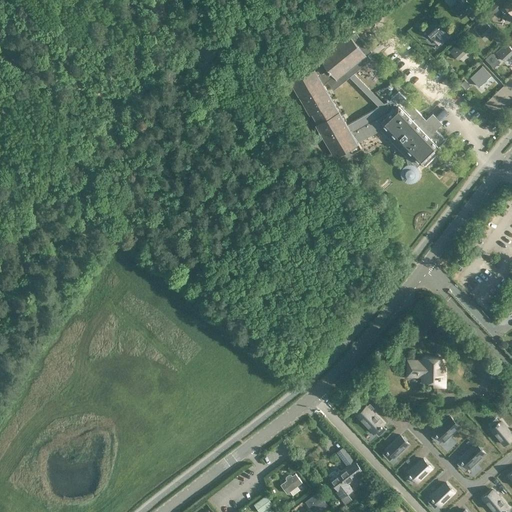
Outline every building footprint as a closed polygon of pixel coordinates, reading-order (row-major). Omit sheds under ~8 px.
[(464,0),(458,0),(450,8),(461,18),(472,8),(464,0)] [(511,0),(509,0),(500,8),(503,12),(503,14),(508,20),(511,20),(511,18),(511,0)] [(435,19),(425,29),(434,39),(437,36),(442,41),(449,35),(445,30),(435,19)] [(492,28),(483,19),(474,28),(482,37),(492,28)] [(361,148),(358,142),(380,130),(406,156),(408,164),(405,166),(402,169),(401,172),(401,175),(403,179),(405,181),(409,182),(412,182),(416,181),(418,178),(419,174),(419,170),(417,167),(421,163),(424,165),(440,148),(439,146),(446,139),(445,139),(436,130),(442,123),(440,121),(435,116),(433,113),(426,120),(399,91),(398,91),(391,99),(386,102),(384,104),(379,107),(347,125),(323,84),(328,81),(334,89),(348,77),(353,73),(370,59),(367,55),(371,51),(371,52),(372,51),(364,41),(356,32),(350,36),(348,34),(346,36),(346,37),(322,56),(322,55),(320,57),(320,58),(311,65),(313,68),(307,72),(305,70),(301,73),(303,75),(292,82),(310,113),(312,112),(319,123),(317,124),(335,156),(346,149),(349,154),(348,155),(349,155),(361,148)] [(450,51),(458,59),(468,51),(459,42),(450,51)] [(505,61),(511,54),(511,49),(506,43),(497,52),(505,61)] [(473,75),(481,84),(490,75),(482,66),(473,75)] [(353,73),(348,77),(379,107),(384,104),(353,73)] [(444,108),(435,116),(440,121),(448,113),(444,108)] [(423,360),(408,360),(408,374),(423,374),(423,380),(435,380),(435,384),(445,384),(445,358),(423,358),(423,360)] [(370,403),(357,415),(374,432),(379,427),(380,428),(382,426),(381,425),(383,423),(371,410),(374,408),(370,403)] [(450,416),(434,431),(435,432),(437,434),(445,441),(460,426),(450,416)] [(501,421),(491,429),(504,444),(511,437),(511,429),(510,431),(501,421)] [(400,435),(386,448),(387,449),(386,450),(388,452),(389,451),(395,458),(409,444),(400,435)] [(475,443),(460,457),(461,459),(460,459),(462,461),(463,461),(470,468),(486,453),(475,443)] [(348,466),(330,479),(338,490),(336,492),(341,498),(345,504),(352,499),(348,493),(353,490),(348,483),(363,472),(355,461),(354,462),(343,447),(337,452),(348,466)] [(423,458),(409,472),(410,473),(409,474),(411,476),(412,475),(417,481),(432,468),(423,458)] [(287,480),(280,485),(287,493),(302,482),(295,474),(292,476),(291,475),(289,474),(286,477),(285,479),(287,480)] [(445,482),(431,496),(432,497),(432,498),(433,500),(434,499),(440,505),(454,491),(445,482)] [(493,489),(483,498),(494,511),(503,511),(504,511),(505,511),(507,511),(506,510),(509,508),(493,489)] [(318,493),(306,501),(313,511),(320,507),(322,509),(327,505),(318,493)] [(266,496),(254,504),(259,511),(261,511),(272,504),(266,496)]
